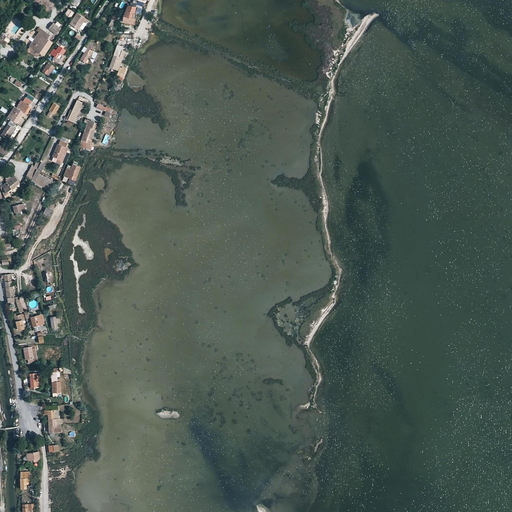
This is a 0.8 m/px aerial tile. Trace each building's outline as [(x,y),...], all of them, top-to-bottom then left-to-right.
[(127,4),(121,21),(133,24),(136,12),(134,11),(136,5),(127,4)] [(70,18),(74,12),(69,9),(65,15),(70,18)] [(78,13),(70,24),(79,30),(85,21),(88,23),(90,21),(78,13)] [(54,23),(50,29),(57,34),(61,28),(54,23)] [(39,32),(30,47),(45,56),(54,42),(48,38),(50,34),(41,28),(39,27),(37,31),(39,32)] [(77,34),(73,41),(77,43),(82,36),(77,34)] [(9,43),(4,40),(5,38),(2,36),(0,39),(0,43),(6,47),(9,43)] [(117,44),(109,66),(117,69),(124,50),(121,49),(122,46),(117,44)] [(54,49),(51,54),(58,58),(60,54),(62,56),(63,55),(65,51),(58,47),(56,50),(54,49)] [(85,50),(79,59),(86,63),(89,59),(87,58),(90,54),(89,53),(86,51),(85,50)] [(44,71),(50,75),(55,67),(48,63),(46,67),(43,65),(41,69),(44,71)] [(119,67),(117,74),(123,77),(126,69),(119,67)] [(23,81),(17,77),(14,82),(20,85),(23,81)] [(26,96),(18,107),(23,111),(24,112),(25,110),(29,105),(32,100),(26,96)] [(52,102),(48,109),(50,110),(47,114),(50,116),(53,112),(54,113),(59,106),(52,102)] [(106,112),(105,115),(113,118),(116,111),(98,103),(96,108),(106,112)] [(70,108),(68,113),(71,114),(68,119),(73,121),(80,108),(75,106),(72,110),(70,108)] [(14,113),(11,119),(16,122),(23,111),(18,107),(14,113)] [(11,119),(0,134),(7,139),(16,126),(14,125),(16,122),(11,119)] [(86,125),(80,140),(89,143),(95,128),(86,125)] [(67,142),(60,139),(58,143),(57,142),(52,154),(56,156),(60,158),(61,155),(64,156),(68,147),(65,146),(67,142)] [(60,158),(56,156),(55,161),(61,163),(64,156),(61,155),(60,158)] [(66,167),(63,175),(75,179),(80,166),(71,163),(70,168),(66,167)] [(35,168),(30,178),(48,187),(52,178),(39,172),(40,170),(35,168)] [(2,184),(6,192),(11,188),(10,186),(17,179),(13,175),(2,184)] [(17,179),(10,186),(11,188),(12,189),(20,182),(17,179)] [(13,205),(14,211),(24,209),(23,203),(13,205)] [(46,208),(43,214),(51,217),(54,211),(46,208)] [(4,275),(8,303),(15,301),(11,274),(4,275)] [(31,317),(34,327),(46,324),(43,314),(31,317)] [(14,316),(17,331),(25,329),(21,315),(14,316)] [(37,349),(36,344),(23,346),(25,358),(27,358),(28,363),(33,362),(32,359),(34,359),(33,357),(36,356),(35,349),(37,349)] [(29,373),(31,387),(40,385),(38,371),(29,373)] [(51,381),(52,396),(57,396),(57,391),(61,391),(60,380),(51,381)] [(48,414),(48,418),(55,418),(56,423),(59,423),(60,423),(59,417),(58,417),(57,408),(44,410),(45,414),(48,414)] [(48,418),(49,432),(56,431),(55,426),(59,426),(59,423),(56,423),(55,418),(48,418)] [(26,453),(27,460),(34,459),(39,458),(38,451),(26,453)] [(20,477),(21,488),(26,487),(26,477),(29,477),(29,470),(21,471),(20,477)] [(22,503),(22,511),(33,511),(33,502),(22,503)]
